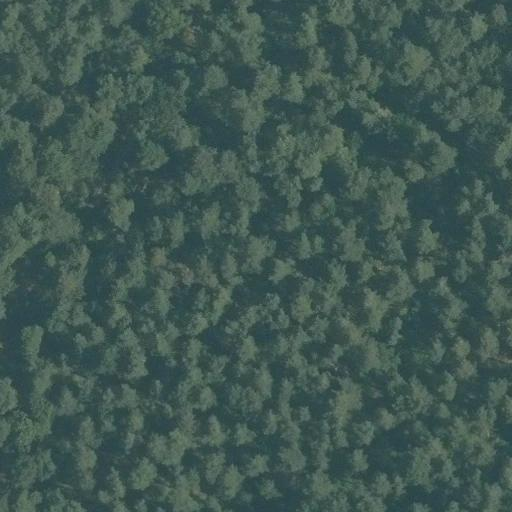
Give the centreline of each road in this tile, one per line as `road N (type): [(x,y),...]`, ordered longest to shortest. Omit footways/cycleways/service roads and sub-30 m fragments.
road 1 (track): [(0,335),(35,277),(70,241),(222,0)]
road 2 (track): [(43,511),(7,322)]
